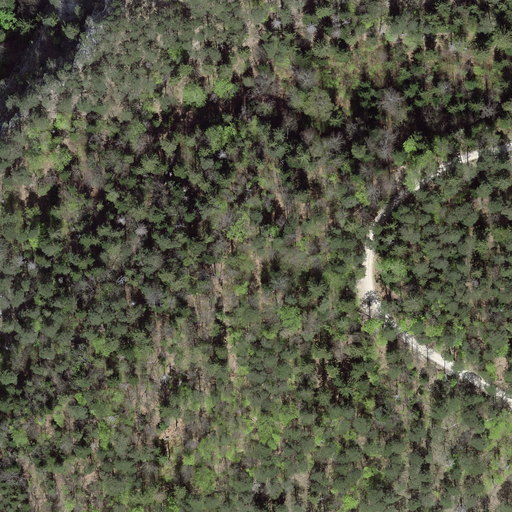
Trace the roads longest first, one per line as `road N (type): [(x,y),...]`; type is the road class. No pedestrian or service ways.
road 1 (track): [(371,282),(374,235),(393,202),(443,167),(511,145)]
road 2 (track): [(511,398),(404,335),(379,307),(371,282)]
